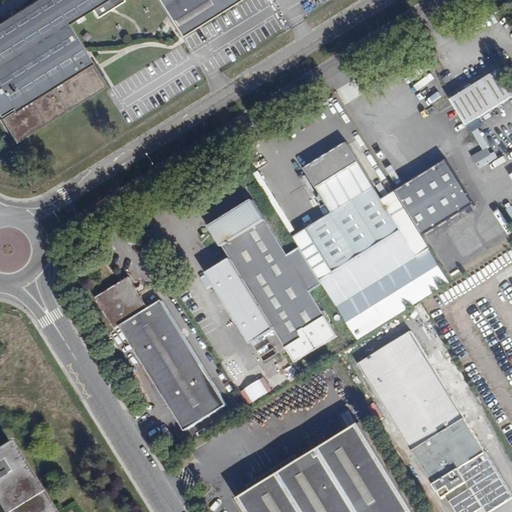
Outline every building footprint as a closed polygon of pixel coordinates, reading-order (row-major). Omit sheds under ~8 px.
[(38,0),(0,24),(0,118),(16,145),(107,89),(69,26),(95,10),(100,18),(126,2),(124,0),(159,0),(183,38),(245,0),(38,0)] [(506,7),(502,0),(492,7),(495,13),(506,7)] [(511,84),(501,66),(399,130),(415,155),(511,94),(511,84)] [(342,102),(360,97),(356,84),(339,89),(342,102)] [(359,162),(347,142),(305,169),(317,188),(359,162)] [(253,155),(246,159),(251,167),(257,163),(253,155)] [(243,171),(251,167),(246,159),(239,164),(243,171)] [(444,159),(394,187),(421,234),(471,205),(444,159)] [(334,271),(307,228),(290,236),(301,247),(322,282),(357,340),(452,282),(421,234),(394,187),(380,196),(401,230),(334,271)] [(380,196),(375,187),(307,228),(334,271),(401,230),(380,196)] [(263,216),(254,200),(222,220),(214,208),(194,221),(213,252),(223,246),(230,258),(207,272),(251,344),(274,329),(294,361),(337,335),(309,291),(322,282),(301,247),(288,255),(268,223),(263,216)] [(136,235),(132,228),(123,234),(127,240),(136,235)] [(150,308),(131,277),(96,298),(116,329),(125,323),(191,428),(233,401),(168,296),(150,308)] [(491,511),(511,499),(511,490),(414,332),(361,364),(436,484),(462,468),(474,487),(453,501),(460,511),(476,511),(480,510),(486,506),(490,511),(491,511)] [(384,417),(375,402),(368,406),(378,421),(384,417)] [(415,511),(360,423),(240,497),(248,511),(415,511)] [(0,511),(46,511),(8,443),(0,447),(0,511)]
